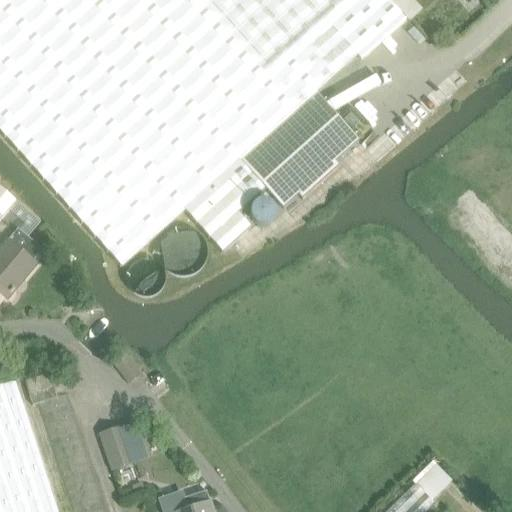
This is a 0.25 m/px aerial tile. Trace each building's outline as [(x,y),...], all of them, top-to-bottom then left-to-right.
[(0,0),(0,131),(104,246),(124,268),(159,236),(186,212),(241,162),(317,94),(359,57),(361,60),(406,21),(386,0),(0,0)] [(317,94),(241,162),(266,190),(284,210),(299,196),(303,201),(339,169),(335,164),(359,143),(359,142),(317,94)] [(241,162),(186,212),(228,257),(255,232),(239,214),(266,190),(241,162)] [(0,242),(15,224),(30,235),(42,219),(17,200),(0,222),(0,227),(5,231),(0,237),(0,242)] [(263,203),(267,212),(257,217),(260,223),(277,216),(270,200),(263,203)] [(0,249),(0,306),(6,300),(24,278),(26,279),(36,266),(32,263),(42,251),(27,239),(18,231),(17,230),(8,242),(7,241),(0,249)] [(209,260),(208,254),(206,248),(204,244),(200,239),(195,235),(191,233),(185,231),(181,231),(176,231),(169,233),(164,235),(160,239),(156,242),(153,248),(151,253),(151,259),(151,264),(153,271),(156,276),(159,280),(163,284),(168,286),(174,288),(179,289),(186,288),(189,287),(194,285),(200,281),(203,276),(206,271),(208,266),(209,260)] [(120,358),(112,364),(128,386),(143,376),(127,354),(120,358)] [(70,511),(106,511),(68,395),(57,398),(50,375),(24,383),(32,407),(36,406),(70,511)] [(0,511),(56,511),(47,481),(15,384),(0,387),(0,511)] [(113,472),(138,465),(125,428),(101,436),(113,472)] [(436,466),(416,485),(430,500),(450,480),(436,466)] [(415,485),(387,511),(424,511),(433,504),(415,485)] [(182,492),(157,500),(161,511),(211,511),(209,504),(204,490),(183,497),(182,492)]
